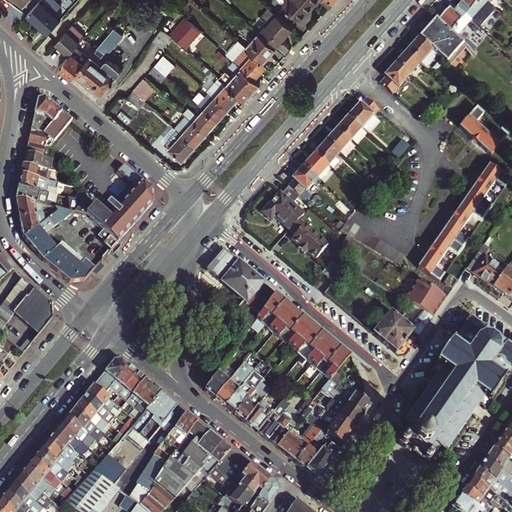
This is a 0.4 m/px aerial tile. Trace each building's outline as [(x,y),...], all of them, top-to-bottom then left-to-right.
[(10,0),(20,8),(27,0),(10,0)] [(60,17),(55,12),(61,5),(55,0),(38,0),(26,14),(46,32),(60,17)] [(175,7),(178,10),(187,1),(185,0),(179,0),(175,5),(174,7),(175,7)] [(287,0),(282,6),(299,20),(317,0),(321,0),(328,6),(333,0),(287,0)] [(457,0),(460,2),(456,7),(471,20),(477,25),(490,10),(497,16),(499,14),(487,3),(483,0),(457,0)] [(448,8),(444,12),(437,21),(462,44),(464,41),(458,35),(471,20),(456,7),(452,11),(448,8)] [(282,43),(280,42),(291,29),(275,14),(258,32),(275,47),(284,55),(290,49),(285,43),(284,43),(282,43)] [(174,37),(185,47),(200,30),(185,16),(169,33),(174,37)] [(462,44),(437,21),(435,19),(418,38),(437,55),(446,63),(463,45),(462,44)] [(56,41),(69,53),(76,45),(86,34),(73,22),(56,41)] [(120,70),(120,68),(106,56),(101,62),(101,61),(123,35),(113,26),(88,55),(75,71),(101,93),(120,70)] [(154,39),(159,43),(169,32),(166,30),(166,29),(165,29),(154,39)] [(159,43),(163,47),(174,37),(169,33),(169,32),(159,43)] [(262,61),(275,47),(258,32),(245,45),(245,46),(262,61)] [(426,68),(437,55),(418,38),(407,50),(420,63),(426,68)] [(471,52),(473,49),(464,41),(462,44),(463,45),(467,48),(471,52)] [(70,77),(75,71),(88,55),(76,45),(69,53),(58,67),(70,77)] [(467,48),(463,45),(446,63),(450,66),(467,48)] [(253,78),(266,64),(262,61),(245,46),(233,60),(253,78)] [(395,63),(409,76),(420,63),(407,50),(395,63)] [(155,64),(165,74),(173,65),(162,55),(155,64)] [(239,95),(244,100),(259,83),(253,78),(233,60),(228,65),(236,72),(225,83),(239,95)] [(380,84),(392,94),(409,76),(395,63),(384,76),(385,78),(380,84)] [(161,79),(165,74),(155,64),(150,69),(161,79)] [(227,108),(239,95),(225,83),(218,77),(207,89),(209,91),(227,108)] [(144,100),(148,95),(137,84),(132,90),(144,100)] [(138,106),(144,100),(132,90),(126,96),(138,106)] [(216,120),(227,108),(209,91),(198,103),(203,108),(216,120)] [(46,135),(44,133),(61,113),(44,99),(37,100),(28,143),(43,147),(46,135)] [(348,117),(361,129),(378,110),(366,99),(360,105),(359,104),(348,117)] [(185,114),(205,133),(216,120),(203,108),(197,115),(187,106),(182,112),(185,114)] [(459,128),(489,156),(506,137),(504,135),(500,132),(491,140),(473,124),(481,115),(477,111),(475,109),(459,128)] [(43,147),(47,148),(70,120),(61,113),(44,133),(46,135),(43,147)] [(194,145),(205,133),(185,114),(174,127),(175,127),(180,133),(194,145)] [(350,141),(361,129),(348,117),(337,129),(350,141)] [(181,160),(194,145),(180,133),(175,127),(168,135),(169,135),(162,143),(181,160)] [(325,142),(339,154),(350,141),(337,129),(325,142)] [(509,148),(511,144),(511,143),(506,139),(502,143),(509,148)] [(400,157),(410,145),(404,140),(394,152),(400,157)] [(314,154),(328,167),(339,154),(325,142),(314,154)] [(48,159),(49,151),(47,148),(43,147),(28,143),(25,154),(48,159)] [(23,164),(49,170),(51,159),(48,159),(25,154),(23,164)] [(303,167),(317,179),(328,167),(314,154),(303,167)] [(103,231),(117,243),(152,204),(151,188),(118,161),(113,167),(137,188),(113,215),(110,212),(107,215),(95,204),(93,207),(84,200),(83,202),(81,201),(78,200),(68,198),(69,211),(73,212),(85,215),(103,231)] [(57,181),(47,179),(49,170),(23,164),(20,176),(57,184),(57,181)] [(490,207),(480,200),(494,181),(504,188),(508,183),(509,181),(489,166),(465,200),(486,215),(487,212),(490,207)] [(304,191),(305,192),(317,179),(303,167),(292,180),(293,181),(287,187),(298,197),(304,191)] [(61,197),(62,191),(63,185),(57,184),(20,176),(18,187),(53,195),(61,197)] [(41,205),(50,207),(53,195),(18,187),(15,199),(41,205)] [(299,219),(303,215),(292,204),(298,197),(287,187),(281,194),(279,193),(262,213),(271,221),(274,217),(289,230),(299,219)] [(43,213),(41,205),(15,199),(19,219),(35,216),(35,215),(43,213)] [(467,241),(457,234),(470,214),(481,221),(484,217),(486,215),(465,200),(441,234),(462,249),(464,247),(463,247),(467,241)] [(49,219),(55,226),(73,212),(69,211),(55,208),(56,211),(58,212),(49,219)] [(19,219),(24,238),(49,219),(58,212),(56,211),(53,211),(43,213),(35,215),(35,216),(19,219)] [(43,261),(56,249),(44,235),(55,226),(49,219),(24,238),(43,261)] [(315,260),(327,245),(304,226),(305,224),(299,219),(289,230),(294,235),(291,239),(299,247),(297,248),(304,254),(306,252),(315,260)] [(340,232),(346,236),(353,225),(347,221),(340,232)] [(346,236),(353,240),(360,229),(353,225),(346,236)] [(353,240),(359,244),(366,233),(360,229),(353,240)] [(110,251),(117,243),(103,231),(97,237),(104,243),(103,244),(110,251)] [(363,247),(365,248),(372,237),(366,233),(359,244),(363,247)] [(443,276),(433,268),(444,252),(447,254),(450,251),(457,256),(460,251),(461,251),(462,249),(441,234),(418,268),(438,283),(440,280),(443,276)] [(359,244),(353,240),(346,236),(342,243),(358,253),(363,247),(359,244)] [(365,248),(372,252),(379,241),(372,237),(365,248)] [(372,252),(378,256),(385,245),(379,241),(372,252)] [(80,266),(84,261),(63,242),(59,247),(80,266)] [(378,256),(384,260),(392,249),(385,245),(378,256)] [(84,261),(80,266),(59,247),(56,249),(43,261),(69,283),(84,281),(94,270),(84,261)] [(384,260),(391,264),(398,253),(392,249),(384,260)] [(247,304),(263,284),(223,250),(205,271),(209,274),(243,302),(233,314),(232,313),(232,314),(249,329),(255,321),(260,315),(247,304)] [(0,279),(12,267),(0,252),(0,279)] [(391,264),(397,269),(404,257),(398,253),(391,264)] [(398,303),(400,300),(408,287),(358,254),(349,268),(347,270),(398,303)] [(466,270),(493,289),(504,273),(477,254),(466,270)] [(321,274),(327,279),(337,267),(330,262),(321,274)] [(327,279),(333,284),(342,272),(337,267),(327,279)] [(511,302),(511,274),(505,270),(504,273),(493,289),(511,302)] [(442,285),(451,291),(456,283),(448,277),(442,285)] [(38,336),(52,319),(50,303),(26,284),(21,278),(17,284),(8,297),(5,301),(15,310),(13,313),(14,314),(38,336)] [(255,321),(264,327),(285,302),(275,294),(260,315),(255,321)] [(0,308),(0,332),(14,314),(13,313),(15,310),(5,301),(0,308)] [(264,327),(273,335),(294,309),(285,302),(264,327)] [(420,312),(431,319),(435,313),(424,306),(420,312)] [(412,333),(418,338),(431,319),(420,312),(418,311),(411,307),(407,313),(406,313),(402,319),(399,322),(390,314),(372,335),(394,354),(412,333)] [(273,335),(283,342),(303,317),(294,309),(273,335)] [(283,342),(292,350),(313,325),(303,317),(283,342)] [(457,437),(458,436),(457,435),(463,426),(464,427),(465,426),(464,425),(470,416),(471,417),(472,415),(471,415),(477,406),(483,410),(484,410),(485,409),(484,409),(488,404),(489,403),(488,402),(489,402),(490,403),(491,402),(490,401),(502,383),(504,384),(505,383),(503,382),(504,381),(504,382),(505,381),(504,380),(508,376),(509,375),(509,374),(508,373),(511,369),(511,347),(507,344),(507,343),(506,342),(505,343),(486,329),(486,328),(485,327),(484,328),(471,319),(471,317),(470,317),(470,318),(469,317),(468,318),(469,319),(460,331),(459,332),(460,333),(457,337),(456,337),(455,337),(454,337),(454,338),(451,343),(450,343),(450,344),(450,345),(449,344),(448,345),(449,346),(437,364),(435,363),(434,364),(436,365),(435,365),(434,366),(435,366),(431,371),(430,371),(430,372),(430,373),(436,377),(430,386),(429,385),(429,386),(430,387),(423,396),(422,395),(421,396),(422,397),(416,406),(415,405),(414,407),(415,407),(409,416),(407,416),(407,417),(408,417),(404,423),(403,422),(402,423),(403,424),(402,425),(404,426),(404,425),(409,428),(398,445),(427,465),(438,449),(443,453),(442,454),(443,455),(444,453),(445,454),(446,453),(445,452),(449,447),(450,447),(451,446),(450,445),(456,436),(457,437)] [(292,350),(301,358),(322,333),(313,325),(292,350)] [(301,358),(311,366),(332,340),(322,333),(301,358)] [(0,369),(3,366),(1,365),(14,348),(3,339),(0,342),(0,369)] [(311,366),(320,373),(341,348),(332,340),(311,366)] [(329,381),(337,372),(350,356),(341,348),(320,373),(329,381)] [(215,400),(224,408),(244,384),(253,372),(262,362),(258,359),(251,369),(243,363),(233,377),(215,400)] [(92,387),(103,396),(109,389),(127,366),(121,361),(113,362),(92,387)] [(109,389),(118,397),(137,373),(127,366),(109,389)] [(224,408),(234,415),(256,388),(272,369),(267,366),(258,376),(249,388),(244,384),(224,408)] [(205,392),(215,400),(233,377),(228,373),(224,377),(217,372),(204,391),(205,392)] [(244,384),(249,388),(258,376),(253,372),(244,384)] [(342,396),(333,389),(342,376),(337,372),(329,381),(322,390),(335,400),(362,418),(371,406),(360,398),(347,390),(342,396)] [(118,397),(126,403),(145,380),(137,373),(118,397)] [(126,403),(134,409),(153,386),(145,380),(126,403)] [(145,412),(160,392),(153,386),(134,409),(129,416),(131,418),(133,416),(138,420),(145,412)] [(120,408),(116,406),(103,396),(92,387),(86,395),(108,412),(112,408),(117,412),(120,408)] [(234,415),(244,423),(260,403),(255,399),(261,392),(256,388),(234,415)] [(156,433),(177,406),(160,392),(145,412),(154,420),(148,427),(156,433)] [(113,416),(108,412),(86,395),(79,403),(108,425),(112,419),(114,421),(116,419),(113,416)] [(276,449),(291,431),(300,418),(307,409),(312,402),(313,402),(309,399),(295,416),(280,405),(274,411),(257,433),(276,449)] [(353,431),(362,418),(335,400),(334,402),(332,401),(325,411),(353,431)] [(244,423),(257,433),(274,411),(266,405),(265,408),(262,405),(264,403),(262,401),(260,403),(244,423)] [(101,433),(108,425),(79,403),(73,410),(101,433)] [(319,407),(314,414),(323,420),(321,424),(309,415),(311,412),(307,409),(300,418),(310,425),(313,427),(320,432),(330,439),(342,447),(353,431),(325,411),(319,407)] [(108,412),(113,416),(117,412),(112,408),(108,412)] [(112,441),(101,433),(73,410),(67,418),(95,440),(101,445),(105,441),(113,448),(116,444),(112,441)] [(148,427),(154,420),(145,412),(138,420),(137,422),(130,429),(149,443),(156,433),(148,427)] [(314,414),(311,412),(309,415),(321,424),(323,420),(314,414)] [(171,438),(180,444),(197,422),(186,413),(166,439),(169,441),(171,438)] [(87,448),(95,440),(67,418),(60,427),(79,442),(87,448)] [(125,425),(130,429),(137,422),(131,418),(125,425)] [(145,511),(162,511),(187,484),(223,442),(197,422),(180,444),(170,457),(165,464),(147,488),(152,491),(138,507),(145,511)] [(118,433),(123,437),(130,429),(125,425),(118,433)] [(300,438),(302,440),(313,427),(310,425),(300,438)] [(75,448),(79,442),(60,427),(53,435),(74,451),(78,455),(80,457),(83,454),(75,448)] [(276,449),(295,464),(320,432),(313,427),(302,440),(300,438),(291,431),(276,449)] [(511,436),(505,431),(499,441),(511,449),(511,436)] [(295,464),(304,471),(330,439),(320,432),(295,464)] [(112,441),(116,444),(123,437),(118,433),(112,441)] [(70,457),(74,451),(53,435),(46,444),(74,465),(79,470),(82,466),(74,460),(70,457)] [(314,478),(321,477),(342,447),(330,439),(304,471),(314,478)] [(511,463),(511,449),(499,441),(493,450),(511,463)] [(75,448),(83,454),(87,448),(79,442),(75,448)] [(195,490),(200,484),(231,449),(223,442),(187,484),(195,490)] [(70,471),(74,465),(46,444),(39,452),(64,472),(69,476),(77,482),(79,478),(70,471)] [(165,464),(170,457),(158,449),(153,456),(155,457),(165,464)] [(212,477),(230,492),(251,465),(231,449),(200,484),(204,486),(212,477)] [(511,478),(511,463),(493,450),(485,460),(509,477),(511,478)] [(70,457),(74,460),(78,455),(74,451),(70,457)] [(69,476),(64,472),(39,452),(32,460),(54,478),(59,472),(63,476),(64,475),(66,476),(68,478),(69,476)] [(118,478),(124,470),(105,457),(98,465),(118,478)] [(152,491),(147,488),(165,464),(155,457),(142,478),(129,499),(137,505),(138,507),(152,491)] [(60,483),(54,478),(32,460),(26,469),(48,486),(51,481),(60,488),(63,485),(60,483)] [(511,486),(506,482),(509,477),(485,460),(478,471),(501,487),(511,494),(511,486)] [(73,511),(92,511),(111,487),(112,488),(118,478),(98,465),(64,503),(73,511)] [(248,511),(259,497),(258,497),(270,481),(251,465),(230,492),(224,499),(231,504),(243,511),(248,511)] [(54,491),(48,486),(26,469),(19,477),(41,495),(45,490),(51,495),(54,491)] [(495,496),(497,493),(501,487),(478,471),(472,479),(495,496)] [(54,478),(60,483),(66,476),(64,475),(63,476),(59,472),(54,478)] [(47,500),(41,495),(19,477),(12,485),(30,500),(41,510),(44,511),(51,504),(47,500)] [(503,502),(495,496),(472,479),(465,489),(488,505),(491,501),(500,507),(503,502)] [(54,491),(56,493),(60,488),(51,481),(48,486),(54,491)] [(248,511),(264,511),(278,493),(276,486),(270,481),(258,497),(259,497),(248,511)] [(39,511),(41,510),(30,500),(12,485),(5,494),(27,511),(31,507),(36,511),(39,511)] [(92,511),(102,511),(118,492),(112,488),(111,487),(92,511)] [(497,511),(488,505),(465,489),(459,498),(478,511),(497,511)] [(41,495),(47,500),(51,495),(45,490),(41,495)] [(505,504),(508,500),(497,493),(495,496),(503,502),(505,504)] [(27,511),(5,494),(0,499),(0,502),(10,511),(27,511)] [(478,511),(459,498),(451,509),(454,511),(478,511)] [(224,506),(228,508),(231,504),(224,499),(221,504),(224,506)] [(497,511),(500,507),(491,501),(488,505),(497,511)] [(10,511),(0,502),(0,511),(10,511)] [(309,511),(296,502),(288,511),(309,511)] [(243,511),(231,504),(228,508),(224,506),(221,504),(219,503),(216,506),(225,511),(243,511)]
